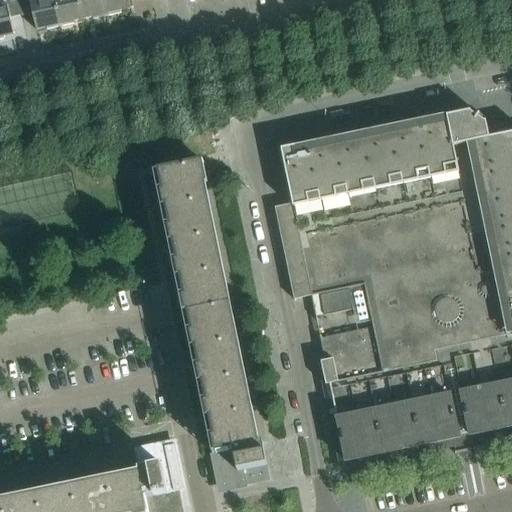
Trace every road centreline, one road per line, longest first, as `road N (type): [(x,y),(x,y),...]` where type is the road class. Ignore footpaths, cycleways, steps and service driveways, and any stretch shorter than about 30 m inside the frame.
road 1 (residential): [(326,511),(252,131),(266,119),(511,64)]
road 2 (residential): [(205,511),(189,440),(0,478)]
road 3 (residential): [(0,82),(185,40)]
road 4 (residential): [(185,40),(367,0)]
